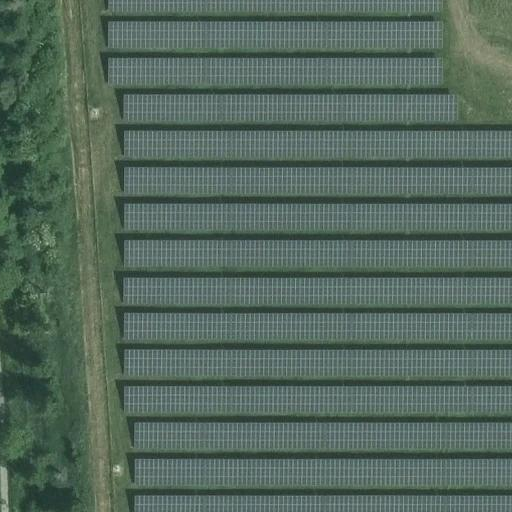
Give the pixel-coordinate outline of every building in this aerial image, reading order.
[(347,22),(329,20),(326,37),(345,40),(347,22)] [(232,57),(232,76),(444,78),(444,58),(232,57)] [(343,114),(344,94),(327,93),(326,113),(343,114)] [(128,188),(511,191),(511,165),(411,164),(411,167),(128,165),(128,188)] [(193,261),(511,263),(511,201),(194,200),(194,197),(128,197),(127,268),(193,268),(193,261)] [(192,304),(192,298),(511,299),(511,277),(193,275),(193,270),(129,270),(129,303),(192,304)] [(297,337),(297,312),(192,311),(192,306),(128,305),(128,336),(297,337)] [(511,311),(315,311),(315,336),(511,336),(511,311)] [(192,344),(129,344),(129,376),(191,376),(191,371),(479,371),(479,349),(294,349),(192,350),(192,344)] [(238,382),(237,407),(383,411),(383,390),(357,390),(357,385),(238,382)] [(178,405),(177,384),(131,387),(133,409),(178,405)] [(390,406),(477,409),(478,388),(391,385),(390,406)] [(508,446),(508,420),(137,419),(137,445),(508,446)] [(511,511),(511,453),(137,460),(138,509),(184,509),(183,511),(511,511)]
